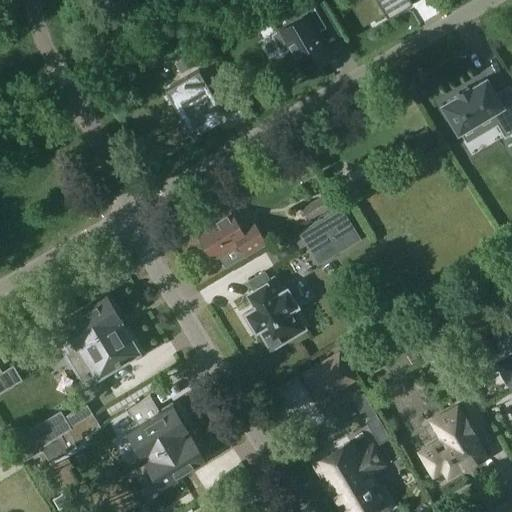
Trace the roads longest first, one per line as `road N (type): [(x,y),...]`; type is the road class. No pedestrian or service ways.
road 1 (residential): [(124,216),(493,0)]
road 2 (residential): [(302,511),(124,216)]
road 3 (residential): [(124,216),(106,154),(40,39),(34,0)]
road 4 (residential): [(0,289),(124,216)]
